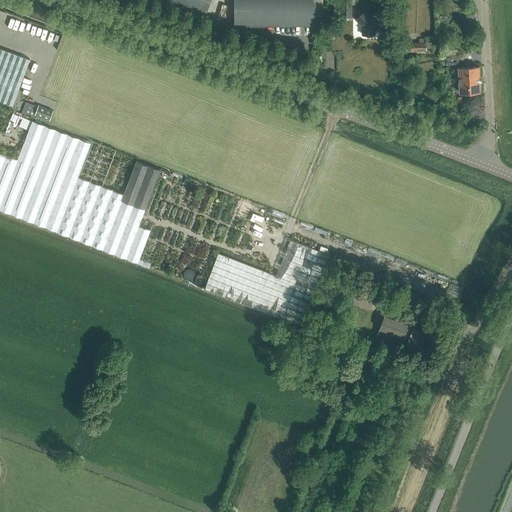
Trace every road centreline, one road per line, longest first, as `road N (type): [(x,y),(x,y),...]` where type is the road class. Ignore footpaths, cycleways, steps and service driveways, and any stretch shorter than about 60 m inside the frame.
road 1 (tertiary): [(511,175),(51,0)]
road 2 (unclassified): [(434,511),(511,318)]
